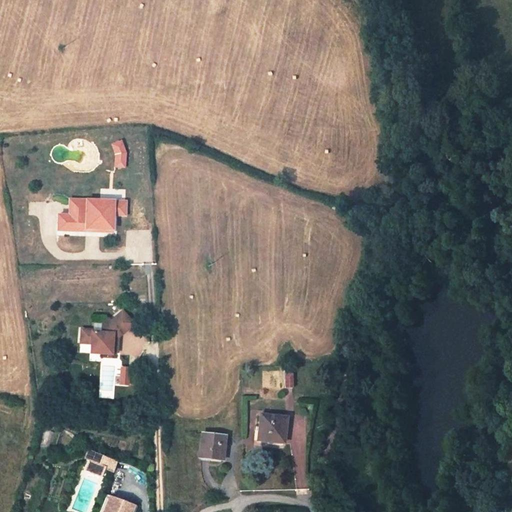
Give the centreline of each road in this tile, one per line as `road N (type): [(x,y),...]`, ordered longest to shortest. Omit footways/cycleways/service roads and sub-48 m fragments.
road 1 (residential): [(148,255),(161,511)]
road 2 (track): [(384,0),(399,74),(429,129)]
